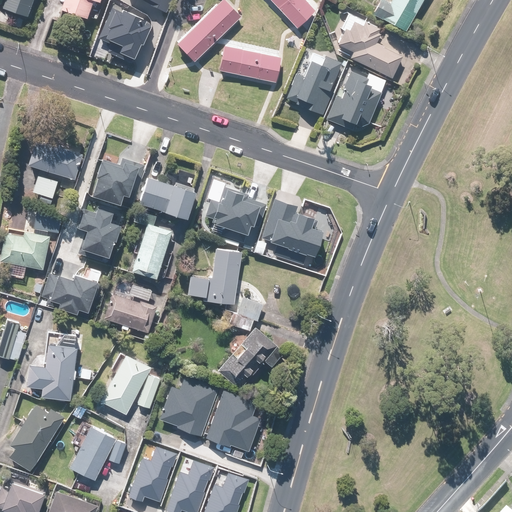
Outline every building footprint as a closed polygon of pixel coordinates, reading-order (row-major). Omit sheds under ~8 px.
[(0,8),(25,17),(30,0),(2,0),(0,8)] [(91,0),(97,2),(97,0),(61,0),(58,10),(83,19),(89,0),(91,0)] [(239,17),(222,0),(220,0),(178,42),(195,60),(239,17)] [(301,0),(267,0),(294,28),(312,11),(301,0)] [(376,0),(370,12),(404,30),(419,0),(376,0)] [(132,62),(151,22),(117,6),(98,46),(132,62)] [(375,28),(363,22),(361,26),(346,20),(335,45),(339,47),(338,50),(352,56),(350,60),(389,78),(399,56),(373,44),(377,34),(373,32),(375,28)] [(278,57),(222,45),(216,71),(273,82),(278,57)] [(301,75),(294,72),(283,99),(323,115),(343,65),(322,57),(318,66),(306,61),(301,75)] [(368,73),(366,79),(348,71),(337,96),(333,94),(324,117),(363,133),(385,80),(368,73)] [(33,139),(25,164),(73,179),(81,154),(33,139)] [(120,162),(117,169),(98,162),(87,193),(114,203),(117,194),(124,196),(135,167),(120,162)] [(36,175),(31,192),(41,194),(39,201),(50,204),(56,180),(36,175)] [(146,178),(137,203),(182,219),(191,193),(146,178)] [(237,247),(238,242),(240,243),(247,224),(249,225),(256,207),(238,200),(240,194),(221,188),(223,183),(211,179),(204,198),(209,200),(204,215),(211,217),(209,222),(221,226),(218,235),(221,236),(219,241),(237,247)] [(294,206),(270,199),(258,237),(276,243),(272,255),(301,264),(304,253),(311,255),(318,231),(305,228),(308,218),(292,213),(294,206)] [(101,256),(105,257),(110,240),(113,241),(117,226),(105,222),(108,212),(93,208),(90,217),(79,214),(75,227),(84,230),(76,253),(100,261),(101,256)] [(168,232),(152,226),(154,218),(134,212),(131,220),(143,224),(129,270),(154,278),(168,232)] [(47,252),(44,252),(47,233),(38,231),(38,235),(11,230),(10,234),(3,233),(0,248),(0,261),(41,269),(42,262),(45,263),(47,252)] [(268,247),(256,243),(254,252),(265,256),(268,247)] [(239,251),(213,248),(206,301),(232,305),(239,251)] [(85,312),(95,282),(97,274),(87,270),(85,279),(72,274),(70,280),(48,273),(40,297),(56,302),(55,307),(73,313),(75,308),(85,312)] [(204,278),(186,276),(183,294),(202,297),(204,278)] [(126,331),(128,326),(140,330),(147,309),(152,311),(154,304),(138,298),(136,303),(128,300),(130,295),(111,289),(110,293),(102,317),(120,323),(119,328),(126,331)] [(248,330),(252,319),(255,320),(261,303),(241,296),(231,324),(248,330)] [(22,343),(13,340),(19,322),(5,318),(0,334),(0,356),(8,359),(16,361),(22,343)] [(263,360),(270,366),(283,351),(253,326),(217,369),(240,388),(263,360)] [(25,386),(40,388),(39,397),(68,399),(69,379),(73,379),(74,369),(70,368),(73,334),(45,332),(42,366),(27,365),(25,386)] [(149,367),(122,353),(97,401),(124,415),(149,367)] [(146,375),(135,403),(148,408),(158,379),(146,375)] [(161,397),(164,398),(158,418),(176,424),(174,427),(199,435),(215,387),(182,376),(178,389),(166,385),(161,397)] [(249,416),(255,402),(222,389),(204,436),(246,452),(258,419),(249,416)] [(6,444),(13,448),(7,457),(27,470),(64,417),(49,407),(44,413),(33,405),(6,444)] [(90,424),(66,468),(91,481),(113,440),(115,437),(90,424)] [(114,440),(108,459),(118,463),(124,443),(114,440)] [(152,501),(169,448),(146,441),(142,451),(137,449),(121,498),(132,502),(134,495),(152,501)] [(177,511),(189,511),(205,463),(182,456),(179,466),(173,464),(157,511),(169,511),(170,510),(177,511)] [(224,511),(237,474),(214,466),(211,476),(205,475),(192,511),(224,511)] [(0,507),(0,509),(9,511),(22,511),(23,510),(30,511),(34,511),(40,492),(8,482),(6,486),(0,484),(0,505),(1,506),(0,507)] [(53,490),(44,511),(92,511),(95,505),(53,490)]
